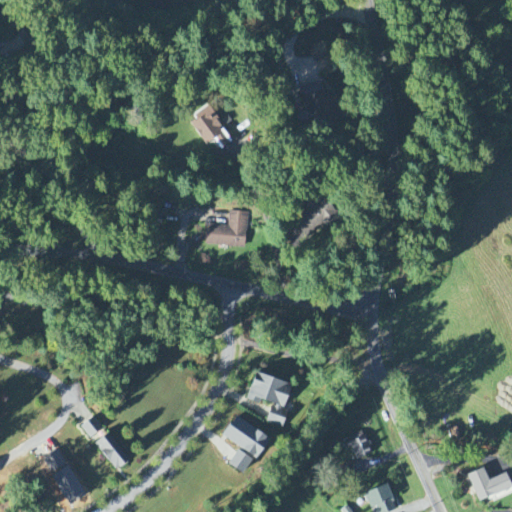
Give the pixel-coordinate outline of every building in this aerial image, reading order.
[(329,96),(320,98),(316,82),(295,87),(305,128),(335,121),(329,96)] [(208,140),(214,150),(225,143),(205,107),(185,118),(199,145),(208,140)] [(293,225),(306,239),(334,213),(320,198),(293,225)] [(244,249),(248,214),(229,212),(227,227),(206,225),(204,245),(244,249)] [(290,386),(255,374),(245,401),(259,406),(260,401),(271,405),(265,423),(281,429),(287,412),(281,410),(290,386)] [(267,442),(236,417),(221,435),(252,461),(267,442)] [(102,431),(95,418),(80,426),(88,439),(102,431)] [(354,460),(370,456),(364,433),(348,437),(354,460)] [(93,444),(113,472),(127,462),(107,434),(93,444)] [(241,476),(250,461),(236,452),(227,467),(241,476)] [(488,482),(483,469),(467,476),(478,503),(500,493),(502,499),(511,494),(511,491),(505,474),(488,482)] [(368,510),(374,507),(375,511),(391,511),(395,511),(385,486),(362,495),(368,510)]
